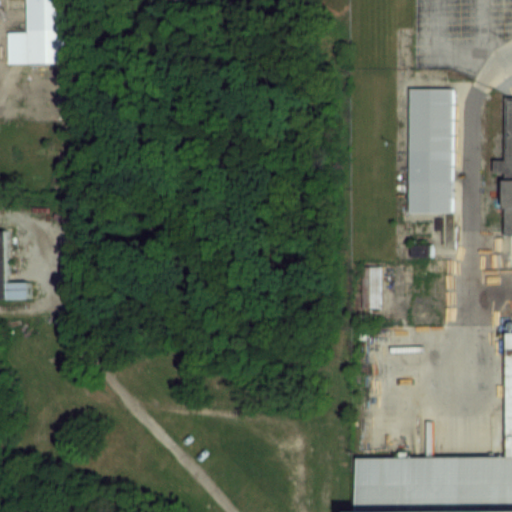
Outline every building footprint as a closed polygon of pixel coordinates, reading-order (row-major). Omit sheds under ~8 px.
[(69,0),(70,62),(8,63),(7,32),(27,31),(26,0),(69,0)] [(410,213),(410,88),(452,88),(452,213),(410,213)] [(511,234),(504,234),(504,170),(492,170),(492,157),(504,157),(504,94),(511,94),(511,234)] [(0,299),(0,231),(7,231),(8,282),(28,282),(28,298),(0,299)] [(511,511),(356,511),(356,456),(507,455),(506,330),(511,330),(511,511)]
